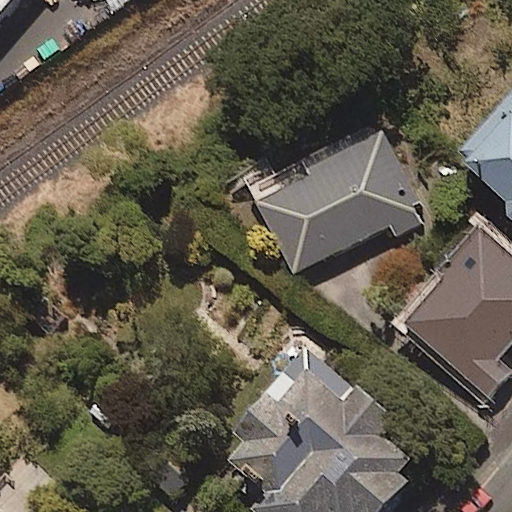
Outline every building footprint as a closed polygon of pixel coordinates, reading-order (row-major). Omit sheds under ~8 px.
[(0,0),(0,46),(40,0),(0,0)] [(511,86),(461,135),(511,188),(511,86)] [(434,213),(380,113),(252,182),(298,268),(389,218),(397,233),(434,213)] [(511,245),(484,220),(402,311),(491,392),(511,369),(511,366),(499,355),(511,340),(511,245)] [(406,405),(313,328),(242,413),(255,424),(240,443),(277,474),(259,495),(278,511),(377,511),(427,452),(392,423),(406,405)] [(4,359),(0,354),(0,389),(9,397),(22,382),(1,362),(4,359)] [(204,464),(172,432),(141,462),(173,494),(204,464)] [(35,511),(70,465),(31,436),(0,478),(0,498),(18,511),(35,511)]
